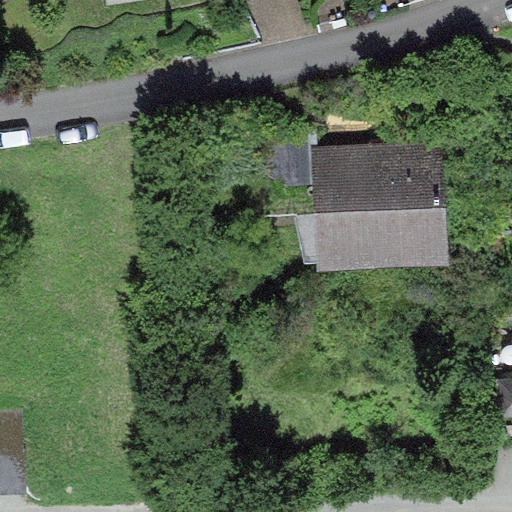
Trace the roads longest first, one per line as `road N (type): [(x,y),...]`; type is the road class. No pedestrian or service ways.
road 1 (residential): [(0,117),(290,71),(511,4)]
road 2 (residential): [(511,504),(344,511)]
